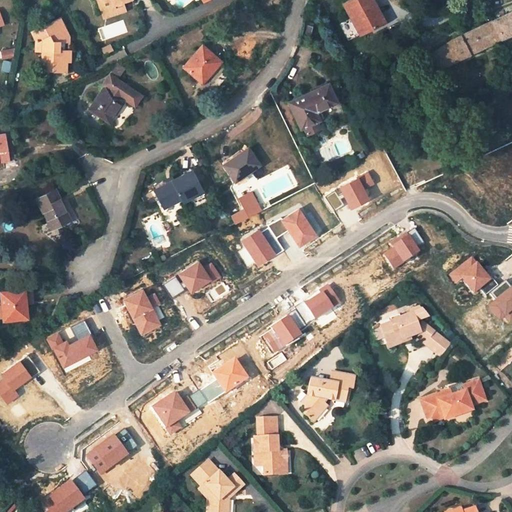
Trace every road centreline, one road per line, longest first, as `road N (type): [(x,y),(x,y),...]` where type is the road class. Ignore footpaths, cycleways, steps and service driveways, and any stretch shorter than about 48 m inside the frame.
road 1 (residential): [(141,380),(410,205),(438,206),(479,233),(511,235)]
road 2 (residential): [(299,0),(264,85),(221,125),(132,165),(104,257),(83,275)]
road 3 (residential): [(341,511),(349,473),(368,462),(419,463),(448,479)]
road 4 (residential): [(141,380),(83,275)]
